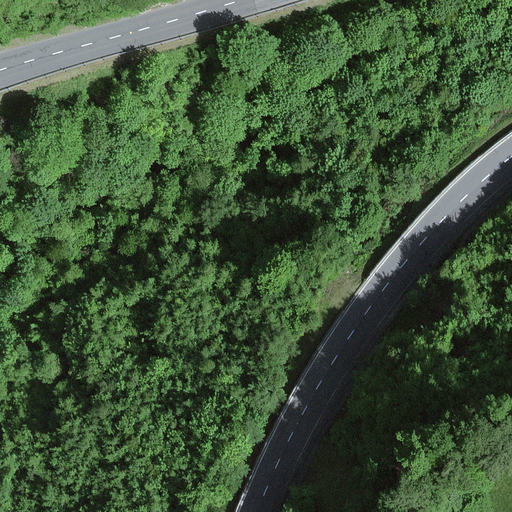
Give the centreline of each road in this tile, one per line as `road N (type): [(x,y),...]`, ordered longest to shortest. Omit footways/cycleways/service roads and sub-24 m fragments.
road 1 (secondary): [(511,157),(461,199),(373,302),(303,412),(257,511)]
road 2 (secondary): [(0,71),(246,0)]
